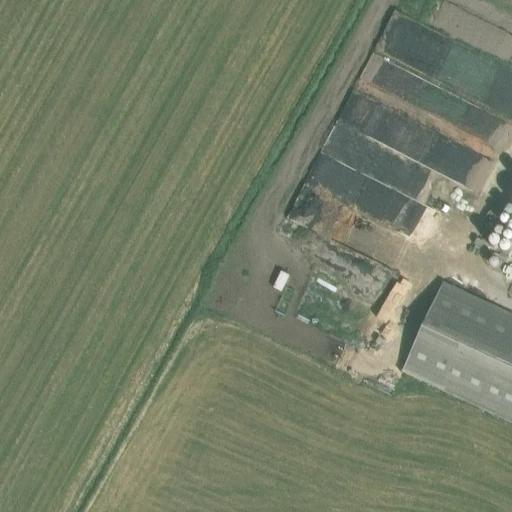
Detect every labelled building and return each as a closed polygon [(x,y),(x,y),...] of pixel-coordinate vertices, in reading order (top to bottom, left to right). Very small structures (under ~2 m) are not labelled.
[(477,89),(511,105),(511,104),(511,73),(490,63),(477,89)] [(354,119),(350,129),(368,136),(372,126),(354,119)] [(425,199),(423,214),(437,217),(440,202),(425,199)] [(382,240),(348,327),(380,339),(408,267),(395,262),(401,248),(382,240)] [(511,316),(444,285),(403,373),(511,423),(511,316)]
